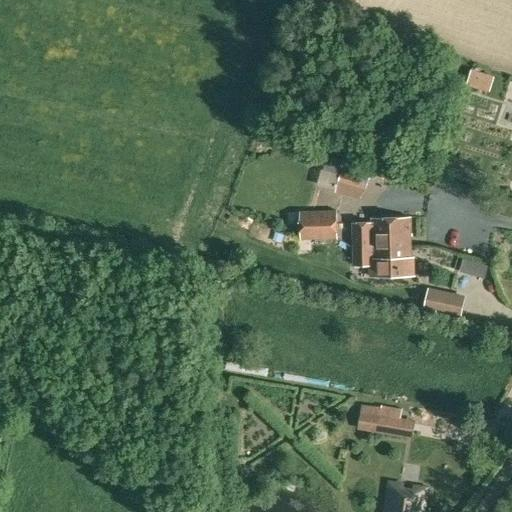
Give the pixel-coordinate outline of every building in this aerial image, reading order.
[(366,188),(372,168),(344,160),(338,181),(366,188)] [(300,240),(338,239),(337,210),(300,210),(300,240)] [(352,248),(410,246),(409,218),(373,219),(373,221),(352,222),(352,248)] [(285,236),(276,233),(273,240),(282,243),(285,236)] [(410,257),(410,246),(352,248),(353,267),(370,266),(370,277),(414,275),(414,257),(410,257)] [(461,315),(464,297),(429,290),(425,307),(461,315)] [(403,409),(382,405),(377,433),(401,437),(404,418),(401,418),(403,409)] [(423,511),(427,488),(389,482),(384,511),(423,511)]
